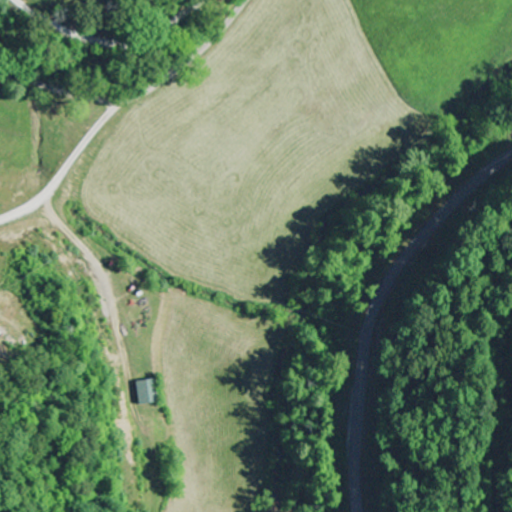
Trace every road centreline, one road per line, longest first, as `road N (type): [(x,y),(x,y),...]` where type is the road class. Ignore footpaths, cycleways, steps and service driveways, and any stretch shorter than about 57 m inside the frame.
road 1 (secondary): [(362,511),(363,358),(376,304),(415,240),(511,157)]
road 2 (residential): [(0,72),(94,98),(151,93),(193,62),(247,0)]
road 3 (residential): [(362,505),(200,505),(195,511)]
